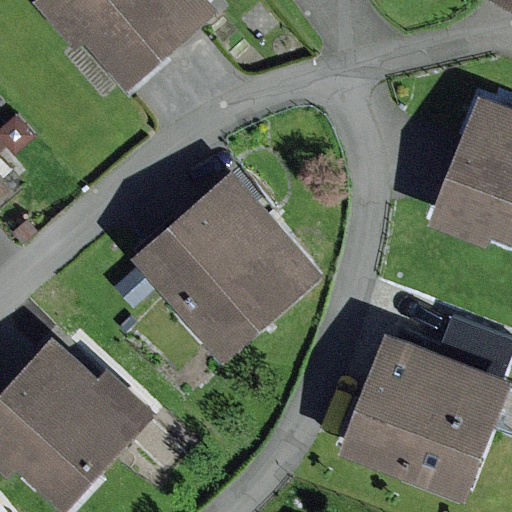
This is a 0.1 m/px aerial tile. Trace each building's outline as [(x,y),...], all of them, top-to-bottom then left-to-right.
[(201,0),(38,0),(34,3),(110,93),(210,9),(201,0)] [(511,112),(472,98),(426,221),(511,252),(511,112)] [(228,174),(131,254),(218,360),(316,280),(228,174)] [(54,333),(0,394),(0,462),(56,511),(67,511),(151,418),(54,333)] [(511,387),(511,386),(382,333),(338,440),(468,493),(511,387)]
